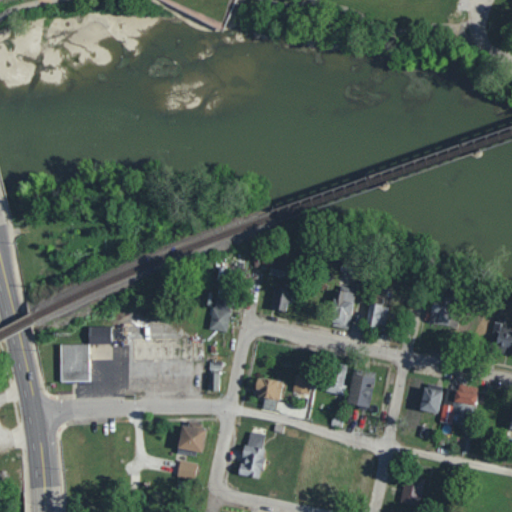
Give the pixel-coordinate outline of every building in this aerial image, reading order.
[(268,275),(284,278),(286,264),(271,261),(268,275)] [(284,262),(301,265),(298,280),(281,276),(284,262)] [(344,312),(367,317),(376,274),(353,269),(344,312)] [(350,329),(354,289),(336,287),(331,326),(350,329)] [(271,309),(288,311),(290,291),(274,289),(271,309)] [(286,310),(301,314),(306,294),(291,290),(286,310)] [(456,298),(432,296),(431,310),(425,310),(424,323),(454,325),(456,298)] [(228,331),(230,301),(213,299),(210,330),(228,331)] [(220,333),(228,301),(252,308),(244,340),(220,333)] [(378,326),(395,330),(401,306),(384,302),(378,326)] [(436,323),(471,330),(474,313),(439,306),(436,323)] [(499,352),(511,355),(511,321),(506,320),(499,352)] [(97,328),(98,345),(121,344),(120,327),(97,328)] [(68,384),(67,345),(98,345),(100,384),(68,384)] [(346,358),(367,362),(362,396),(340,393),(346,358)] [(342,394),(347,365),(331,362),(326,392),(342,394)] [(369,408),(376,373),(363,370),(362,375),(353,373),(347,403),(369,408)] [(219,373),(210,373),(209,391),(218,391),(219,373)] [(312,377),(295,375),(293,391),(310,394),(312,377)] [(283,382),(258,376),(253,395),(278,401),(283,382)] [(366,404),(390,408),(394,380),(369,376),(366,404)] [(271,378),(300,385),(294,410),(279,407),(281,399),(267,395),(271,378)] [(418,409),(437,414),(444,387),(426,382),(418,409)] [(437,388),(465,393),(461,416),(433,411),(437,388)] [(473,390),(494,394),(487,427),(466,422),(473,390)] [(176,448),(202,454),(206,430),(181,425),(176,448)] [(247,479),(277,484),(282,451),(275,450),(278,431),(255,427),(247,479)] [(196,463),(179,461),(177,477),(194,480),(196,463)] [(423,478),(404,477),(402,504),(421,505),(423,478)] [(413,504),(435,508),(439,486),(417,482),(413,504)]
